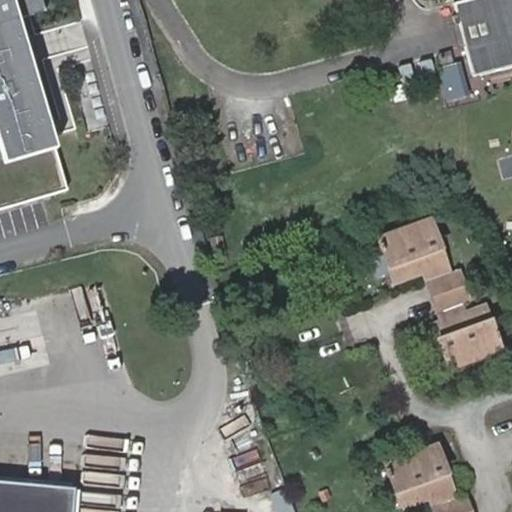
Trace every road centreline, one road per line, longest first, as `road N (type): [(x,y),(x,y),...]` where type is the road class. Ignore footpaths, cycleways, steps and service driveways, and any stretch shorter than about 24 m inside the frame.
road 1 (unclassified): [(109,0),(167,207)]
road 2 (residential): [(0,253),(167,207)]
